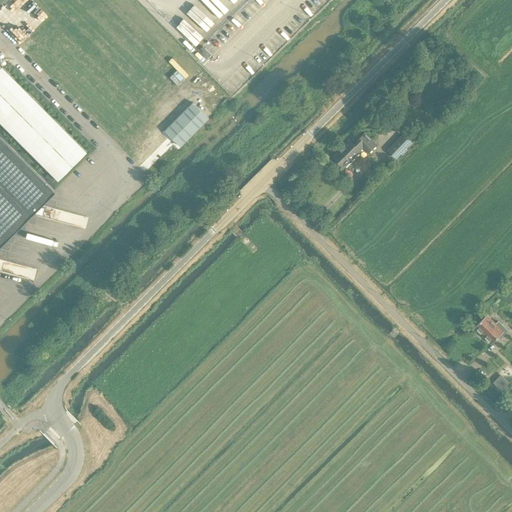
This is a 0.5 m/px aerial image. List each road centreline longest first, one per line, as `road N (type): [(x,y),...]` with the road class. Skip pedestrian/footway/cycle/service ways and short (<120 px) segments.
road 1 (unclassified): [(511,432),(262,182)]
road 2 (unclassified): [(52,413),(64,380),(262,182)]
road 3 (track): [(511,482),(324,288),(305,292)]
road 4 (unclassified): [(262,182),(445,0)]
road 5 (unclassified): [(52,413),(74,441),(75,460),(34,511)]
